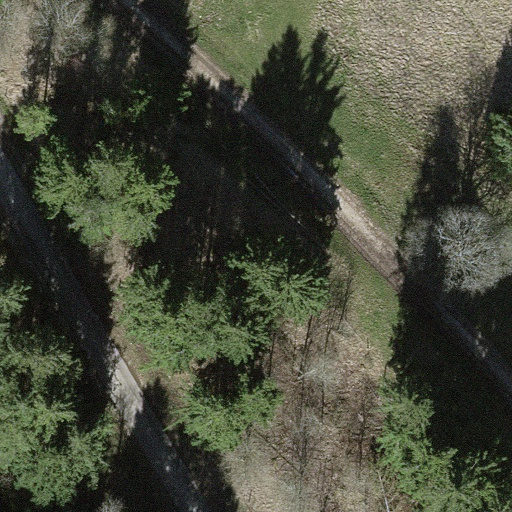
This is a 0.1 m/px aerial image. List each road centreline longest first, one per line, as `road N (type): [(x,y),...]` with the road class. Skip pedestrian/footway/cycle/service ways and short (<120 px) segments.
road 1 (track): [(511,408),(330,215),(104,0)]
road 2 (unclassified): [(191,511),(0,175)]
